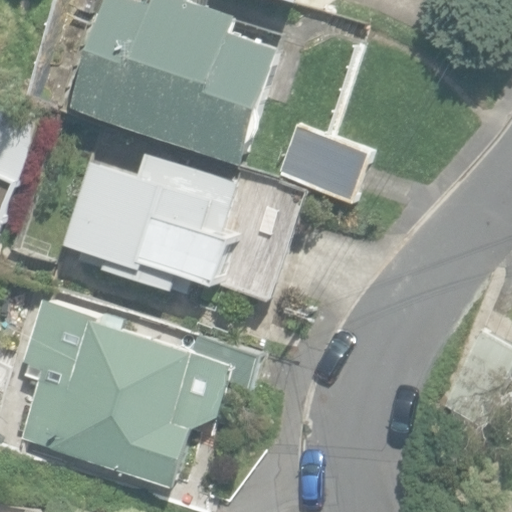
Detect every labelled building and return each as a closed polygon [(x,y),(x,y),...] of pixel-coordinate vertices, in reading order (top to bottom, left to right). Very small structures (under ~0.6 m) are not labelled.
[(111,0),(79,103),(258,159),(294,45),(246,30),(251,14),(206,0),(160,0),(159,3),(149,0),(111,0)] [(0,250),(3,251),(47,111),(0,96),(0,250)] [(281,170),(361,199),(379,151),(298,122),(281,170)] [(144,163),(103,148),(68,245),(187,288),(195,266),(269,293),(304,199),(151,144),(144,163)] [(27,437),(183,484),(201,426),(228,414),(238,383),(257,389),(267,355),(203,336),(199,347),(49,301),(31,360),(48,366),(27,437)] [(453,405),(497,424),(511,391),(511,339),(487,328),(453,405)]
